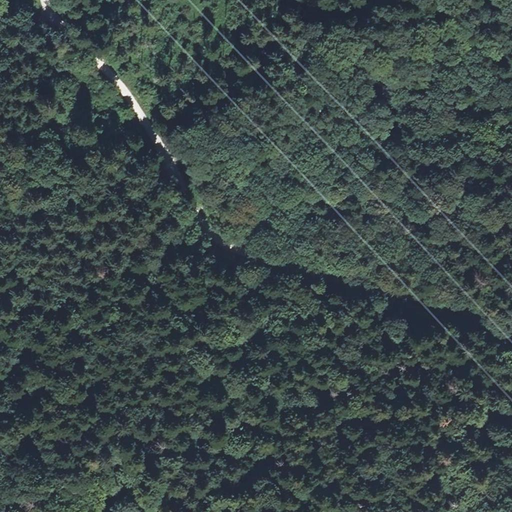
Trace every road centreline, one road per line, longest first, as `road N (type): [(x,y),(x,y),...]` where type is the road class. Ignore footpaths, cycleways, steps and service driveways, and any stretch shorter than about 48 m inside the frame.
road 1 (track): [(511,345),(459,305),(270,266),(226,246),(178,189)]
road 2 (track): [(178,189),(120,82),(45,18),(40,0)]
